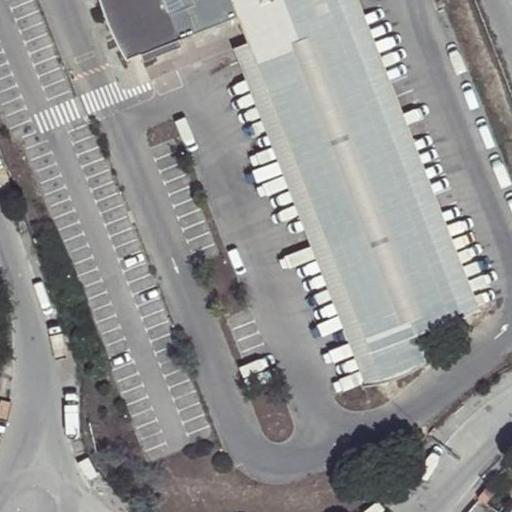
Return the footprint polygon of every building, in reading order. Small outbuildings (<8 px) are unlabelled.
[(197,0),(99,0),(101,6),(114,33),(197,0)] [(207,0),(197,0),(114,33),(114,34),(125,56),(139,50),(142,57),(181,42),(178,34),(216,20),(207,0)] [(207,0),(216,20),(236,12),(247,37),(322,228),(414,192),(339,0),(207,0)] [(431,185),(357,0),(339,0),(414,192),(431,185)] [(322,228),(247,37),(231,44),(307,234),(322,228)] [(431,185),(414,192),(462,311),(478,305),(431,185)] [(462,311),(414,192),(322,228),(382,379),(383,379),(406,370),(427,358),(415,330),(462,311)] [(322,228),(307,234),(365,383),(382,379),(322,228)] [(489,484),(479,495),(487,502),(497,491),(489,484)]
